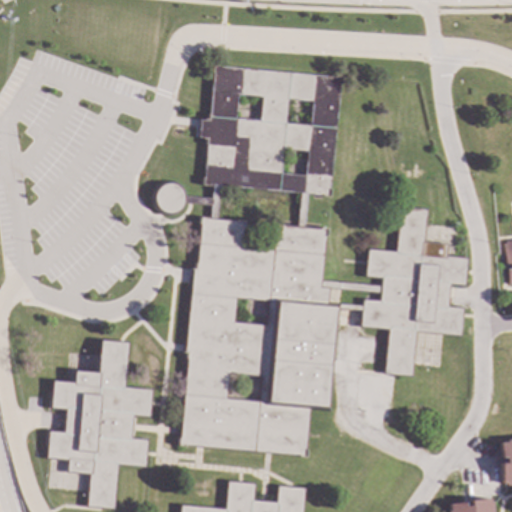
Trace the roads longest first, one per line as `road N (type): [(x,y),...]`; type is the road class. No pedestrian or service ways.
road 1 (residential): [(434,51),(473,239),(481,401),(441,469)]
road 2 (residential): [(167,81),(187,38),(212,35),(486,54),(511,64)]
road 3 (residential): [(167,81),(112,188),(13,283),(0,309)]
road 4 (residential): [(37,511),(0,367)]
